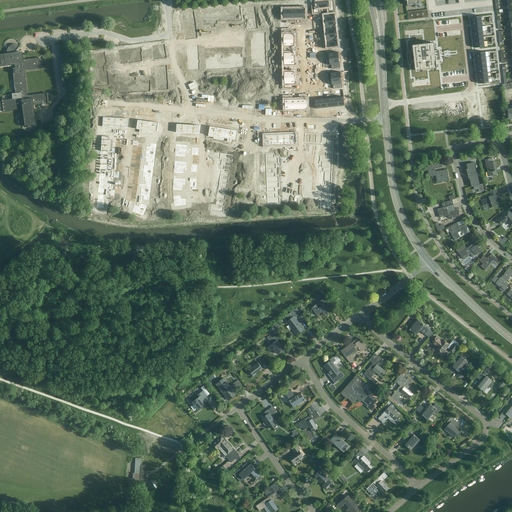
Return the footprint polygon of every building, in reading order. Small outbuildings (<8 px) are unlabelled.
[(333,0),(323,1),(324,8),(329,8),(329,13),(334,12),(333,0)] [(323,1),(313,3),(314,15),(319,14),(319,8),(324,8),(323,1)] [(240,7),(230,8),(232,19),(232,20),(238,19),(237,14),(241,13),(240,7)] [(230,8),(221,9),(222,15),(225,15),(226,20),(232,19),(230,8)] [(254,8),(242,10),(243,14),(249,14),(249,19),(255,18),(254,8)] [(221,9),(212,10),(213,23),(216,23),(216,22),(215,20),(219,19),(219,18),(222,18),(222,15),(221,9)] [(212,10),(202,11),(203,20),(207,20),(207,23),(211,23),(211,26),(214,26),(213,23),(212,10)] [(427,10),(409,13),(410,19),(428,17),(427,10)] [(250,24),(244,25),(245,29),(257,28),(255,18),(249,19),(250,24)] [(284,31),(284,40),(294,40),(294,34),(290,34),(290,30),(284,31)] [(284,40),(284,50),(290,50),(290,49),(290,46),(296,46),(296,40),(294,40),(284,40)] [(434,43),(413,45),(416,71),(437,68),(436,60),(439,60),(438,51),(438,50),(435,51),(434,43)] [(7,53),(6,53),(6,54),(0,54),(0,67),(13,66),(14,73),(13,73),(14,84),(14,85),(14,89),(15,89),(15,93),(12,94),(12,99),(2,100),(2,101),(1,102),(0,102),(0,108),(1,109),(3,110),(3,111),(4,111),(22,109),(23,117),(22,117),(22,118),(21,119),(19,120),(19,121),(19,122),(20,124),(21,124),(22,125),(23,126),(27,126),(28,127),(29,128),(30,128),(32,127),(32,126),(33,125),(36,124),(33,105),(48,103),(48,102),(49,101),(51,100),(51,99),(52,97),(51,96),(50,95),(49,94),(47,94),(47,93),(46,93),(28,95),(27,91),(25,92),(24,90),(27,90),(25,71),(46,68),(45,63),(43,63),(43,62),(40,62),(39,58),(23,60),(22,51),(15,52),(20,45),(19,46),(17,45),(15,44),(13,45),(11,45),(9,47),(8,49),(7,51),(7,53)] [(332,53),(329,53),(329,59),(339,58),(338,48),(332,49),(332,53)] [(284,50),(284,59),(297,59),(296,53),(293,53),(293,49),(290,49),(290,50),(284,50)] [(140,50),(130,51),(131,57),(136,56),(137,62),(141,62),(140,50)] [(130,51),(120,52),(122,64),(126,63),(125,57),(131,57),(130,51)] [(210,61),(207,61),(207,69),(216,68),(216,56),(216,54),(210,54),(210,61)] [(229,61),(226,61),(226,68),(235,68),(235,55),(235,54),(232,55),(232,58),(229,58),(229,61)] [(235,55),(235,68),(245,67),(244,58),(241,58),(241,55),(235,55)] [(222,56),(216,56),(216,68),(222,68),(226,68),(226,61),(222,62),(222,58),(222,56)] [(329,59),(328,59),(329,65),(331,65),(332,69),(334,69),(340,68),(339,58),(329,59)] [(284,59),(284,68),(291,68),(291,65),(297,65),(297,59),(284,59)] [(103,61),(93,62),(94,71),(100,70),(100,67),(104,66),(103,61)] [(284,68),(285,78),(295,78),(294,72),(291,72),(291,68),(284,68)] [(334,73),(328,73),(329,79),(331,79),(341,78),(340,68),(334,69),(334,73)] [(100,70),(94,71),(95,81),(105,79),(104,73),(101,74),(100,70)] [(285,78),(285,88),(294,87),(294,84),(297,84),(297,78),(295,78),(285,78)] [(341,78),(331,79),(332,85),(333,85),(334,89),(342,88),(341,78)] [(129,86),(124,86),(125,93),(135,92),(135,82),(129,83),(129,86)] [(141,82),(135,82),(135,92),(146,92),(146,85),(141,86),(141,82)] [(101,136),(101,145),(113,146),(113,140),(110,140),(110,136),(101,136)] [(146,146),(146,152),(155,154),(157,144),(150,143),(150,147),(146,146)] [(101,145),(100,155),(107,155),(107,152),(109,152),(113,152),(113,146),(101,145)] [(221,153),(219,159),(222,160),(222,159),(232,161),(233,152),(227,151),(226,154),(221,153)] [(146,152),(145,158),(146,158),(145,162),(148,162),(154,163),(155,154),(146,152)] [(320,162),(332,162),(333,153),(326,153),(326,156),(320,156),(320,162)] [(274,154),(266,154),(266,159),(266,164),(278,163),(278,157),(275,157),(274,154)] [(100,155),(100,164),(112,165),(112,159),(108,159),(109,155),(107,155),(100,155)] [(495,161),(493,162),(492,158),(485,160),(489,176),(498,174),(495,161)] [(222,160),(221,165),(224,166),(224,169),(230,170),(232,161),(222,159),(222,160)] [(140,168),(140,171),(143,171),(153,172),(154,163),(148,162),(147,166),(144,165),(143,169),(140,168)] [(319,162),(319,164),(322,164),(322,168),(323,168),(323,172),(325,172),(332,172),(332,162),(320,162),(319,162)] [(474,162),(462,166),(467,165),(468,169),(466,169),(466,170),(467,170),(469,179),(470,179),(472,187),(473,186),(475,190),(479,189),(479,192),(484,191),(483,184),(480,185),(474,162)] [(278,163),(266,164),(266,173),(273,173),(273,169),(276,169),(276,166),(279,166),(279,163),(278,163)] [(442,167),(442,163),(428,166),(429,177),(436,176),(437,183),(449,181),(447,170),(436,172),(435,169),(442,167)] [(100,164),(99,174),(105,174),(106,171),(112,171),(112,165),(100,164)] [(143,171),(142,176),(145,177),(144,181),(145,181),(152,182),(153,172),(143,171)] [(273,173),(266,173),(267,183),(279,182),(279,176),(275,176),(275,173),(273,173)] [(99,174),(98,183),(111,184),(111,178),(105,178),(105,174),(99,174)] [(141,184),(141,190),(151,191),(152,182),(145,181),(145,184),(141,184)] [(279,182),(267,183),(267,192),(275,192),(275,189),(275,188),(279,188),(283,188),(283,183),(279,183),(279,182)] [(98,183),(98,193),(105,193),(106,190),(108,190),(108,186),(111,186),(112,184),(111,184),(98,183)] [(321,185),(321,187),(324,188),(324,195),(322,194),(322,198),(330,199),(331,185),(325,185),(321,185)] [(488,204),(489,209),(502,204),(498,194),(496,189),(489,191),(491,196),(481,200),(483,206),(488,204)] [(141,190),(140,196),(143,196),(143,200),(149,201),(151,191),(141,190)] [(275,194),(267,194),(267,204),(276,204),(280,204),(280,197),(276,197),(275,194)] [(181,195),(173,196),(174,207),(175,206),(175,210),(183,210),(183,206),(186,205),(186,198),(182,199),(181,195)] [(455,209),(452,200),(442,203),(443,208),(438,209),(440,218),(447,216),(448,216),(449,217),(450,218),(450,219),(460,216),(458,208),(455,209)] [(208,206),(207,210),(211,211),(223,213),(225,203),(217,202),(216,205),(212,204),(212,207),(208,206)] [(134,205),(132,211),(141,215),(145,205),(139,203),(138,206),(134,205)] [(511,225),(511,226),(511,225),(511,214),(509,211),(495,223),(495,224),(498,221),(502,225),(507,220),(511,225)] [(450,232),(455,241),(470,232),(466,224),(460,227),(457,223),(445,229),(447,233),(450,232)] [(499,237),(497,240),(503,246),(508,240),(505,237),(502,240),(499,237)] [(481,251),(482,252),(483,252),(477,246),(479,245),(476,241),(467,249),(464,245),(457,251),(464,259),(473,252),(475,256),(481,251)] [(494,262),(497,265),(500,261),(492,254),(487,259),(484,256),(479,261),(483,264),(481,266),(486,271),(494,262)] [(511,269),(509,268),(500,279),(495,275),(491,280),(501,288),(500,289),(503,292),(509,285),(506,283),(511,274),(511,269)] [(326,305),(329,303),(326,300),(329,298),(322,289),(318,292),(324,299),(320,301),(320,302),(316,305),(312,308),(318,316),(322,312),(326,316),(331,311),(326,305)] [(298,316),(294,310),(284,318),(287,322),(297,335),(304,330),(295,318),(298,316)] [(424,325),(418,319),(410,329),(416,335),(420,330),(430,338),(434,332),(424,325)] [(282,340),(278,335),(275,331),(267,338),(270,341),(274,339),(276,341),(267,348),(270,352),(274,349),(278,354),(284,349),(279,343),(282,340)] [(442,341),(437,337),(432,342),(437,346),(436,348),(443,353),(448,346),(454,351),(460,343),(454,338),(449,345),(443,339),(442,341)] [(361,352),(366,348),(358,338),(341,351),(347,358),(351,363),(354,360),(350,355),(359,349),(361,352)] [(372,377),(376,372),(382,377),(386,372),(378,365),(383,359),(375,353),(369,360),(373,363),(364,375),(376,384),(378,381),(372,377)] [(265,363),(259,355),(254,359),(257,363),(248,370),(254,376),(263,369),(261,366),(265,363)] [(330,362),(324,366),(329,372),(328,374),(335,383),(344,376),(341,372),(340,373),(333,363),(336,361),(333,357),(329,361),(330,362)] [(468,362),(461,357),(453,367),(460,372),(457,375),(461,379),(465,374),(461,371),(468,362)] [(486,376),(480,371),(476,376),(482,381),(478,387),(484,392),(484,391),(487,393),(491,388),(493,385),(491,383),(493,381),(486,376)] [(411,382),(401,374),(394,382),(394,383),(395,381),(401,386),(391,397),(402,405),(404,402),(400,399),(401,398),(399,397),(402,393),(409,399),(413,394),(408,389),(409,388),(407,387),(411,382)] [(356,376),(341,393),(353,404),(358,399),(360,402),(362,400),(368,405),(367,407),(371,410),(375,406),(374,405),(378,400),(375,397),(374,399),(367,392),(366,394),(363,392),(365,390),(358,384),(361,380),(356,376)] [(234,384),(231,386),(224,378),(216,385),(225,397),(226,397),(229,400),(237,394),(233,389),(236,387),(238,389),(242,385),(238,380),(233,384),(234,384)] [(506,384),(501,380),(497,386),(501,390),(506,384)] [(301,394),(296,397),(291,390),(286,393),(290,400),(294,407),(305,400),(301,394)] [(194,405),(191,407),(194,411),(197,409),(198,410),(206,404),(203,400),(207,396),(203,391),(198,395),(200,397),(192,403),(194,405)] [(397,418),(399,415),(392,410),(396,406),(392,403),(383,414),(380,412),(375,418),(382,424),(388,418),(393,422),(397,418)] [(441,408),(436,404),(434,407),(431,404),(426,410),(420,405),(416,409),(422,415),(428,420),(434,413),(436,415),(441,408)] [(266,425),(269,429),(276,424),(270,415),(273,413),(270,409),(265,412),(267,415),(262,419),(265,423),(264,423),(265,426),(266,425)] [(310,416),(296,424),(300,429),(303,427),(304,430),(306,429),(309,434),(313,432),(318,429),(313,420),(320,416),(317,412),(316,413),(310,416)] [(454,418),(451,416),(447,422),(449,424),(442,433),(445,436),(448,432),(455,438),(460,432),(455,428),(460,421),(455,417),(454,418)] [(295,434),(293,435),(296,438),(301,435),(297,429),(294,431),(295,434)] [(414,435),(408,429),(404,434),(410,440),(405,445),(411,450),(420,440),(414,435)] [(330,440),(345,453),(351,447),(336,434),(330,440)] [(221,436),(212,445),(216,450),(219,448),(221,446),(228,454),(226,456),(232,462),(240,455),(239,455),(236,452),(234,450),(235,450),(234,449),(233,449),(226,442),(227,441),(225,439),(224,439),(221,436)] [(330,440),(326,436),(320,442),(324,446),(330,440)] [(300,460),(301,461),(305,458),(299,450),(300,450),(297,445),(292,448),(295,453),(289,457),(294,464),(300,460)] [(368,471),(374,466),(364,456),(361,458),(359,456),(353,461),(357,464),(360,468),(362,466),(368,471)] [(133,473),(133,479),(140,479),(141,465),(141,458),(135,458),(135,460),(134,473),(133,473)] [(225,465),(229,470),(234,465),(230,461),(225,465)] [(249,465),(247,463),(242,467),(244,469),(244,470),(242,472),(239,470),(234,475),(240,482),(251,473),(258,480),(262,477),(251,464),(249,465)] [(219,469),(224,475),(229,472),(223,465),(219,469)] [(314,476),(325,488),(331,482),(320,470),(314,476)] [(389,489),(382,482),(388,476),(384,472),(367,489),(373,496),(377,493),(375,490),(378,487),(384,493),(389,489)] [(273,511),(278,509),(272,501),(279,497),(271,486),(266,490),(270,496),(256,506),(260,511),(268,506),(271,511),(273,511)] [(355,511),(360,508),(348,495),(337,506),(339,508),(346,502),(350,507),(347,510),(348,511),(355,511)]
